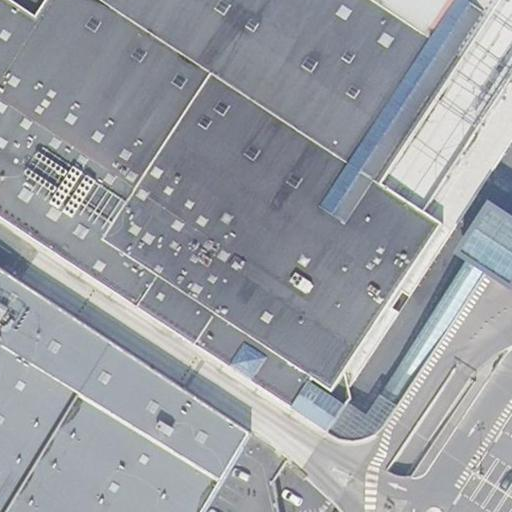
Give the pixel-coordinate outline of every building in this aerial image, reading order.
[(426,212),(511,79),(511,0),(49,0),(38,18),(10,0),(0,0),(0,216),(42,244),(18,282),(110,345),(251,436),(287,459),(304,470),(337,418),(351,397),(348,388),(345,374),(443,222),(426,212)] [(10,0),(38,18),(49,0),(10,0)] [(511,79),(426,212),(443,222),(511,116),(511,79)] [(511,139),(511,116),(443,222),(345,374),(348,388),(511,139)] [(511,511),(511,241),(339,507),(340,511),(511,511)] [(0,511),(5,511),(110,345),(18,282),(0,270),(0,511)] [(110,345),(5,511),(205,511),(236,461),(251,436),(110,345)] [(278,511),(273,482),(287,459),(251,436),(236,461),(205,511),(278,511)]
